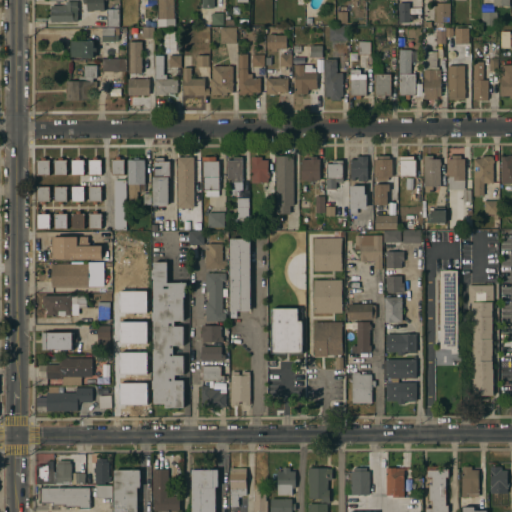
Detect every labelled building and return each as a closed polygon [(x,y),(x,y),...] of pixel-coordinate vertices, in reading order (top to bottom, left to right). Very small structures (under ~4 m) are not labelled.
[(103,0),(103,10),(102,10),(102,11),(99,11),(99,10),(90,10),(90,11),(86,11),(86,4),(82,4),(82,0),(103,0)] [(157,0),(173,0),(173,19),(174,19),(174,26),(157,27),(157,20),(157,0)] [(201,0),(212,0),(212,8),(201,8),(201,0)] [(49,5),(62,5),(62,4),(65,4),(65,1),(76,1),(76,2),(79,2),(79,6),(76,6),(76,22),(49,22),(49,5)] [(408,22),(397,23),(397,3),(408,3),(408,22)] [(434,11),(433,11),(433,6),(435,6),(435,3),(448,3),(448,24),(442,23),(442,27),(434,27),(434,11)] [(105,9),(118,9),(118,27),(105,27),(105,9)] [(336,11),(346,11),(346,24),(336,23),(336,11)] [(496,12),(496,25),(481,25),(481,12),(496,12)] [(210,13),(222,13),(222,25),(210,25),(210,13)] [(346,26),(346,40),(328,40),(328,26),(346,26)] [(152,38),(141,38),(141,27),(152,27),(152,38)] [(118,28),(118,35),(116,35),(116,42),(100,42),(101,28),(118,28)] [(235,28),(235,43),(219,43),(219,28),(235,28)] [(453,28),(467,28),(467,44),(453,44),(453,28)] [(443,31),(444,44),(435,44),(435,31),(443,31)] [(499,31),(508,31),(508,48),(499,48),(499,31)] [(265,35),(268,35),(268,34),(272,34),(272,35),(285,35),(285,49),(275,49),(275,51),(270,51),(270,49),(265,49),(265,35)] [(69,41),(92,41),(92,48),(95,48),(95,51),(92,51),(92,58),(81,58),(81,57),(69,57),(69,41)] [(141,42),(140,74),(127,74),(127,68),(126,68),(126,65),(127,65),(127,49),(127,47),(127,42),(141,42)] [(357,42),(369,42),(369,55),(357,55),(357,42)] [(320,46),(320,57),(309,57),(309,46),(320,46)] [(398,95),(398,50),(409,50),(409,74),(414,74),(414,95),(408,95),(408,99),(404,99),(404,95),(398,95)] [(168,62),(166,62),(166,59),(168,59),(168,55),(176,55),(176,52),(179,52),(180,67),(168,67),(168,62)] [(422,70),(423,70),(423,52),(435,52),(435,70),(440,70),(440,97),(435,97),(435,99),(422,99),(422,70)] [(279,55),(280,55),(280,53),(282,53),(282,55),(290,55),(290,67),(279,67),(279,55)] [(237,54),(246,54),(246,78),(259,78),(259,92),(251,92),(251,95),(245,95),(245,96),(240,96),(240,95),(237,95),(237,54)] [(195,67),(195,55),(207,55),(207,66),(195,67)] [(251,62),(250,62),(250,59),(251,59),(251,55),(262,55),(262,67),(251,67),(251,62)] [(497,58),(497,71),(489,71),(489,58),(497,58)] [(124,59),(124,72),(101,72),(101,59),(124,59)] [(323,59),(335,59),(335,73),(341,73),(341,97),(339,97),(339,100),(329,100),(329,97),(323,97),(323,59)] [(472,67),(474,67),(474,62),(482,62),(481,80),(487,80),(486,100),(472,100),(472,67)] [(78,81),(78,77),(83,77),(83,65),(95,65),(95,78),(92,78),(92,81),(95,81),(95,88),(93,88),(93,100),(65,100),(65,81),(78,81)] [(154,65),(162,65),(162,75),(165,75),(165,79),(176,79),(176,83),(177,83),(177,85),(175,85),(175,93),(165,93),(165,95),(154,95),(154,65)] [(293,65),(310,65),(310,68),(314,68),(314,72),(315,72),(315,90),(306,90),(306,94),(294,94),(293,65)] [(446,66),(463,65),(463,99),(457,99),(457,101),(453,101),(453,100),(447,100),(446,66)] [(499,65),(511,65),(511,98),(508,99),(508,96),(499,96),(499,65)] [(231,66),(231,93),(225,93),(225,95),(209,95),(209,78),(211,78),(211,66),(231,66)] [(182,68),(190,68),(190,79),(203,79),(203,89),(208,89),(208,95),(182,95),(182,68)] [(389,74),(389,95),(383,95),(383,99),(379,99),(379,95),(374,95),(374,74),(389,74)] [(349,75),(365,75),(365,95),(359,95),(359,99),(355,99),(355,95),(349,95),(349,75)] [(265,78),(286,78),(286,92),(283,92),(283,93),(281,93),(281,92),(279,92),(278,94),(277,94),(276,95),(273,95),(272,95),(268,95),(267,95),(265,95),(265,78)] [(148,79),(148,95),(127,95),(127,79),(148,79)] [(119,88),(119,96),(109,96),(109,88),(119,88)] [(423,156),(432,156),(432,160),(439,160),(439,187),(432,187),(432,193),(424,193),(424,187),(423,187),(423,156)] [(448,160),(451,160),(451,156),(460,156),(460,160),(464,160),(464,189),(470,189),(470,203),(469,203),(469,206),(464,206),(464,203),(462,203),(462,191),(448,191),(448,160)] [(500,157),(507,157),(507,156),(511,156),(511,157),(511,186),(510,186),(510,184),(501,184),(500,157)] [(293,157),(293,207),(289,207),(289,214),(275,215),(275,157),(293,157)] [(316,181),(316,182),(307,182),(307,181),(300,181),(300,160),(310,160),(310,157),(316,157),(316,160),(319,160),(319,181),(316,181)] [(357,182),(357,178),(354,178),(354,181),(350,181),(350,178),(350,160),(357,160),(357,157),(367,157),(367,167),(368,167),(368,173),(367,173),(367,182),(357,182)] [(374,178),(373,178),(373,160),(376,160),(376,157),(389,157),(389,160),(391,160),(391,178),(388,178),(386,182),(374,182),(374,178)] [(399,157),(413,157),(413,161),(415,161),(415,177),(399,177),(399,157)] [(473,160),(479,160),(479,157),(490,157),(490,158),(492,158),(492,161),(493,161),(493,164),(492,164),(492,184),(483,184),(483,197),(473,197),(473,160)] [(36,161),(40,161),(40,158),(45,158),(45,161),(49,161),(49,176),(36,176),(36,161)] [(54,161),(57,161),(57,158),(62,158),(62,161),(66,161),(66,176),(54,176),(54,161)] [(71,161),(75,161),(75,158),(79,158),(79,161),(83,161),(83,176),(71,176),(71,161)] [(88,161),(92,161),(92,158),(96,158),(96,161),(100,161),(100,175),(88,175),(88,161)] [(127,161),(133,161),(133,158),(138,158),(138,161),(144,161),(144,185),(136,185),(136,195),(127,195),(127,161)] [(152,178),(153,178),(153,162),(154,162),(154,158),(163,158),(163,162),(169,162),(169,178),(168,178),(168,206),(152,206),(152,178)] [(177,158),(193,158),(193,209),(177,209),(177,158)] [(218,191),(218,197),(205,197),(205,191),(202,191),(202,162),(201,162),(201,158),(215,158),(215,162),(218,162),(218,191)] [(240,191),(240,192),(237,192),(237,191),(231,191),(231,180),(227,180),(227,161),(233,161),(233,158),(241,158),(241,191),(240,191)] [(250,158),(261,158),(261,161),(267,161),(267,173),(268,173),(268,179),(267,179),(267,184),(250,184),(250,158)] [(326,165),(327,165),(327,159),(331,159),(331,161),(342,161),(342,183),(335,183),(335,190),(326,190),(326,165)] [(111,161),(123,160),(123,175),(111,175),(111,161)] [(113,181),(126,181),(126,231),(113,231),(113,181)] [(373,185),(388,185),(388,192),(386,192),(386,206),(373,206),(373,185)] [(54,187),(66,188),(66,202),(62,202),(62,206),(58,205),(58,203),(54,203),(54,187)] [(88,187),(100,187),(100,202),(96,202),(96,205),(92,205),(92,202),(88,202),(88,187)] [(349,187),(364,187),(364,196),(366,196),(366,209),(357,209),(357,215),(349,215),(349,187)] [(36,188),(49,188),(49,202),(45,202),(45,205),(41,205),(41,203),(36,203),(36,188)] [(71,188),(83,188),(83,202),(79,202),(79,205),(75,205),(75,202),(71,202),(71,188)] [(470,190),(460,189),(459,209),(448,208),(448,220),(469,221),(470,190)] [(272,210),(260,210),(260,203),(266,203),(266,195),(273,195),(272,210)] [(323,213),(314,213),(314,197),(322,197),(323,208),(323,213)] [(245,217),(245,223),(238,223),(238,217),(236,217),(236,199),(248,199),(248,217),(245,217)] [(498,202),(498,215),(484,216),(484,202),(498,202)] [(333,207),(333,216),(324,217),(324,213),(323,213),(323,208),(333,207)] [(445,211),(445,224),(430,224),(430,222),(426,222),(427,215),(430,215),(430,211),(445,211)] [(36,215),(40,215),(40,212),(45,212),(45,215),(49,215),(49,230),(36,230),(36,215)] [(54,215),(58,215),(58,212),(62,212),(62,215),(66,215),(66,229),(54,230),(54,215)] [(75,215),(75,212),(79,212),(79,215),(83,215),(83,229),(71,229),(71,215),(75,215)] [(88,215),(92,215),(92,212),(97,212),(97,214),(100,214),(100,229),(88,229),(88,215)] [(223,213),(224,228),(207,228),(207,214),(223,213)] [(396,216),(396,229),(374,229),(374,216),(396,216)] [(420,230),(420,244),(402,244),(402,230),(420,230)] [(52,259),(52,256),(52,237),(76,237),(76,246),(101,246),(101,231),(112,231),(112,256),(101,256),(101,259),(56,259),(52,259)] [(203,231),(203,245),(189,245),(189,231),(203,231)] [(399,231),(400,242),(383,243),(383,231),(399,231)] [(91,232),(91,241),(79,241),(79,232),(91,232)] [(381,236),(381,270),(374,270),(374,262),(359,262),(359,252),(353,252),(353,244),(354,244),(354,236),(381,236)] [(313,239),(340,239),(341,272),(313,272),(313,239)] [(229,240),(249,240),(249,312),(236,312),(236,319),(229,319),(229,240)] [(205,263),(203,263),(203,257),(205,257),(205,251),(207,251),(207,245),(221,245),(221,259),(225,259),(225,270),(205,270),(205,263)] [(385,253),(403,253),(403,262),(400,262),(400,269),(385,269),(385,253)] [(153,390),(152,390),(152,382),(153,382),(153,321),(152,321),(152,314),(153,314),(153,279),(151,279),(151,271),(153,271),(153,263),(166,263),(166,284),(186,284),(186,292),(183,292),(183,293),(184,293),(184,298),(182,298),(182,322),(173,322),(173,328),(183,328),(183,346),(170,346),(170,348),(172,348),(172,354),(170,354),(170,357),(182,357),(183,375),(174,376),(174,382),(183,382),(183,408),(165,408),(165,404),(153,404),(153,390)] [(87,265),(88,288),(51,288),(51,265),(87,265)] [(440,272),(456,272),(457,354),(451,354),(451,350),(440,350),(440,272)] [(225,274),(225,282),(221,282),(221,314),(225,314),(225,322),(205,322),(205,314),(204,314),(204,311),(205,311),(205,303),(208,303),(208,293),(205,293),(205,285),(204,285),(204,282),(205,282),(205,274),(225,274)] [(385,277),(401,277),(401,284),(403,284),(403,294),(385,294),(385,277)] [(341,281),(341,314),(313,314),(313,281),(341,281)] [(471,304),(468,304),(468,286),(492,286),(492,304),(491,370),(493,370),(492,397),(472,396),(472,371),(471,371),(471,304)] [(147,308),(136,308),(136,296),(138,296),(138,295),(147,295),(147,308)] [(77,297),(77,296),(86,296),(85,309),(78,309),(78,316),(68,316),(68,318),(64,318),(64,316),(47,316),(47,310),(44,310),(44,305),(42,305),(42,296),(77,297)] [(383,298),(401,298),(401,323),(384,323),(383,298)] [(97,320),(97,308),(97,303),(109,303),(109,320),(97,320)] [(348,305),(371,305),(371,306),(374,306),(374,320),(372,320),(372,321),(348,321),(348,305)] [(271,310),(301,309),(301,313),(299,313),(299,322),(301,322),(301,354),(271,354),(271,310)] [(433,343),(433,314),(425,314),(425,343),(433,343)] [(341,323),(341,355),(326,356),(326,357),(314,358),(313,323),(341,323)] [(351,354),(351,347),(356,347),(356,330),(351,330),(351,323),(356,323),(368,323),(368,326),(370,326),(370,331),(368,331),(368,346),(370,346),(370,352),(368,352),(368,354),(351,354)] [(220,326),(220,338),(222,338),(222,343),(202,343),(202,338),(200,338),(200,333),(201,333),(201,326),(220,326)] [(110,327),(109,339),(96,339),(96,327),(110,327)] [(73,333),(73,338),(71,338),(71,350),(42,350),(42,333),(73,333)] [(404,352),(404,355),(397,355),(397,352),(385,352),(385,334),(415,333),(415,351),(404,352)] [(109,339),(109,348),(96,348),(96,339),(109,339)] [(148,353),(136,353),(136,340),(148,340),(148,353)] [(221,347),(221,356),(224,356),(224,361),(201,362),(201,347),(221,347)] [(334,358),(342,358),(342,370),(335,371),(334,358)] [(45,365),(57,365),(57,363),(60,363),(60,359),(90,359),(90,377),(80,377),(80,385),(61,385),(61,379),(46,379),(46,378),(37,378),(37,372),(36,372),(36,365),(45,365)] [(403,377),(403,379),(398,379),(398,378),(385,378),(385,359),(415,359),(415,378),(403,377)] [(220,367),(220,377),(223,377),(223,382),(220,382),(220,381),(202,381),(202,367),(220,367)] [(231,403),(230,403),(230,376),(231,376),(231,373),(238,373),(238,376),(241,376),(241,373),(249,373),(249,405),(241,405),(241,403),(238,403),(238,406),(231,406),(231,403)] [(351,375),(351,373),(359,373),(359,375),(371,375),(371,382),(374,382),(374,388),(371,388),(371,405),(351,405),(351,375)] [(116,387),(116,380),(121,380),(121,381),(127,381),(127,400),(129,400),(129,408),(126,408),(126,409),(117,409),(116,387)] [(415,401),(403,401),(403,404),(396,404),(396,401),(385,401),(385,382),(415,382),(415,401)] [(208,387),(208,390),(219,390),(225,390),(225,407),(200,408),(200,406),(200,400),(200,387),(208,387)] [(46,394),(76,393),(76,388),(92,388),(92,389),(96,389),(102,389),(102,395),(110,395),(111,407),(105,408),(104,412),(77,412),(46,412),(46,394)] [(94,473),(92,473),(92,469),(94,469),(94,462),(95,462),(95,460),(105,460),(105,463),(107,463),(107,479),(109,479),(109,483),(104,483),(104,484),(94,484),(94,473)] [(35,466),(46,466),(46,469),(52,469),(52,473),(55,473),(55,465),(56,465),(56,461),(69,461),(69,464),(70,464),(70,473),(84,473),(84,484),(37,484),(35,482),(35,466)] [(448,506),(448,511),(425,511),(425,507),(428,507),(428,509),(431,509),(431,502),(428,502),(428,485),(431,485),(431,479),(426,479),(426,467),(438,467),(438,470),(447,470),(447,479),(445,479),(445,506),(448,506)] [(461,467),(471,467),(471,471),(478,471),(478,494),(477,494),(477,497),(473,497),(473,499),(461,499),(461,467)] [(490,473),(491,473),(491,467),(501,467),(501,471),(506,471),(506,494),(490,494),(490,473)] [(276,472),(282,472),(282,468),(289,468),(289,472),(294,472),(294,489),(291,489),(291,496),(276,496),(276,472)] [(245,469),(245,496),(240,496),(240,498),(238,498),(237,507),(229,507),(229,495),(229,469),(245,469)] [(308,484),(307,484),(307,470),(309,470),(309,469),(327,469),(327,470),(331,470),(331,481),(327,481),(327,491),(329,491),(329,504),(320,503),(320,500),(308,500),(308,484)] [(351,472),(354,472),(354,469),(366,469),(366,472),(369,472),(370,496),(351,496),(351,472)] [(386,469),(403,469),(403,498),(392,498),(392,496),(386,496),(386,469)] [(151,470),(167,470),(167,497),(178,497),(178,511),(152,511),(152,500),(151,500),(151,470)] [(139,488),(136,488),(136,511),(113,511),(113,471),(139,471),(139,488)] [(216,471),(216,488),(214,488),(214,511),(190,511),(190,471),(216,471)] [(95,486),(111,486),(111,499),(95,498),(95,486)] [(91,489),(91,492),(88,492),(88,509),(80,509),(80,511),(78,511),(78,508),(67,507),(67,509),(64,509),(64,507),(61,507),(61,506),(52,506),(52,504),(43,504),(43,506),(40,506),(40,503),(39,503),(40,488),(91,489)] [(252,511),(252,491),(255,491),(255,489),(262,489),(262,492),(264,492),(264,501),(266,501),(266,511),(252,511)] [(290,505),(294,505),(294,511),(290,511),(270,511),(270,500),(290,499),(290,505)] [(327,511),(327,504),(308,503),(307,511),(327,511)]
